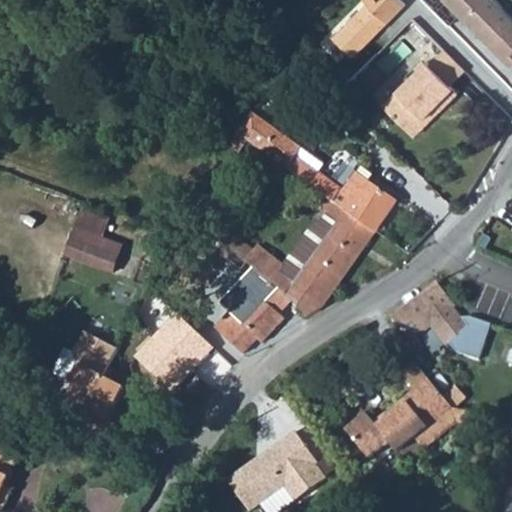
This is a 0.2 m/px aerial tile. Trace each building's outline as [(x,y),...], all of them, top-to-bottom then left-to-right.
[(407,6),(400,0),(365,0),(369,4),(336,39),(355,58),(407,6)] [(449,0),(447,3),(511,66),(511,18),(493,0),(449,0)] [(427,62),(385,105),(411,131),(437,105),(443,110),(459,94),(452,86),(466,71),(446,51),(431,65),(427,62)] [(285,79),(289,84),(307,66),(302,62),(285,79)] [(307,66),(289,84),(302,97),(319,79),(307,66)] [(437,105),(411,131),(416,137),(443,110),(437,105)] [(248,141),(287,168),(328,198),(338,205),(374,230),(395,201),(371,183),(377,175),(363,167),(345,194),(342,192),(343,190),(321,175),(328,166),(255,115),(238,135),(248,141)] [(238,135),(223,157),(234,164),(248,141),(238,135)] [(328,198),(319,209),(325,214),(329,217),(338,205),(328,198)] [(259,247),(247,263),(249,264),(273,282),(292,302),(308,318),(326,307),(376,232),(374,230),(338,205),(329,217),(325,214),(285,267),(259,247)] [(83,212),(76,229),(104,239),(111,222),(83,212)] [(76,229),(70,248),(98,258),(95,266),(114,273),(123,247),(104,239),(76,229)] [(70,248),(67,256),(95,266),(98,258),(70,248)] [(247,263),(235,254),(230,261),(243,271),(249,264),(247,263)] [(292,302),(273,282),(261,295),(252,287),(245,295),(237,289),(221,306),(229,313),(216,329),(244,354),(258,338),(264,343),(285,319),(281,314),(292,302)] [(456,307),(437,285),(393,320),(412,343),(432,327),(448,346),(451,344),(458,353),(480,362),(496,324),(471,314),(465,321),(455,308),(456,307)] [(403,375),(416,392),(430,381),(416,363),(403,375)] [(54,415),(84,429),(91,415),(108,423),(114,410),(124,389),(76,367),(68,385),(75,388),(70,399),(59,403),(54,415)] [(445,399),(430,381),(416,392),(376,424),(367,413),(347,430),(372,460),(392,444),(399,454),(420,437),(454,410),(445,399)] [(454,410),(465,400),(456,390),(445,399),(454,410)] [(91,415),(84,429),(112,442),(119,427),(112,424),(118,411),(114,410),(108,423),(91,415)] [(454,410),(420,437),(429,447),(458,424),(485,430),(488,416),(454,410)] [(327,461),(302,431),(287,443),(290,447),(271,463),(268,459),(238,484),(260,511),(264,511),(295,487),(306,500),(336,476),(325,462),(327,461)] [(0,510),(3,511),(14,489),(7,486),(22,453),(0,443),(0,510)] [(290,447),(287,443),(268,459),(271,463),(290,447)] [(392,444),(372,460),(389,481),(409,465),(399,454),(392,444)]
